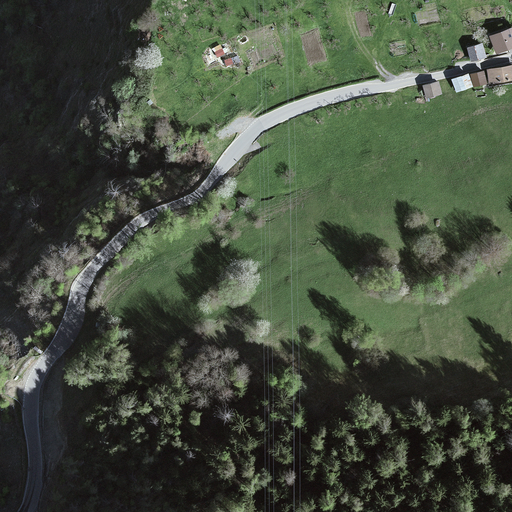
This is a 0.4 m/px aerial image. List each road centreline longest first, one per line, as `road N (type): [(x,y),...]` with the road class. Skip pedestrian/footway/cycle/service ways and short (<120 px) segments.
road 1 (unclassified): [(27,511),(36,470),(33,385),(64,338),(85,276),(137,223),(199,195),(229,157)]
road 2 (residential): [(229,157),(266,121),(304,105),(511,57)]
